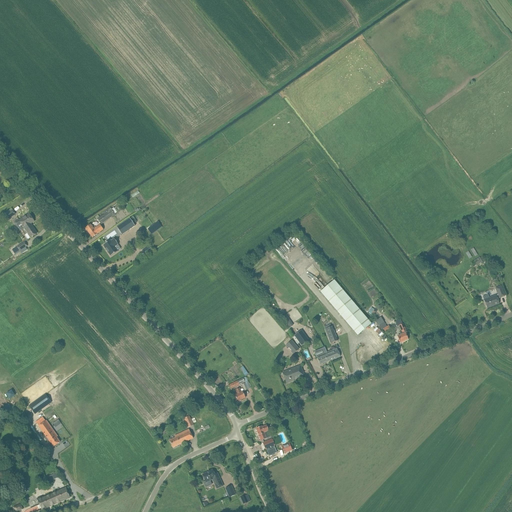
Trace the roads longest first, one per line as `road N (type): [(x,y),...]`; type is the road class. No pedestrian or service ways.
road 1 (unclassified): [(238,424),(0,155)]
road 2 (unclassified): [(238,424),(511,314)]
road 3 (unclassified): [(57,511),(174,463)]
